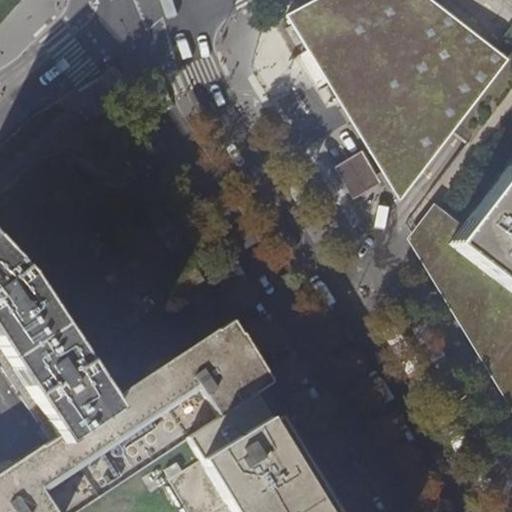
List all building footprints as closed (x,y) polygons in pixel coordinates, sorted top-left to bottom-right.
[(314,0),(285,16),(398,201),(504,57),(428,0),(314,0)] [(511,156),(460,225),(444,247),(511,300),(511,156)] [(511,300),(444,247),(460,225),(436,206),(415,240),(511,398),(511,300)] [(107,401),(22,274),(0,250),(0,356),(54,437),(0,472),(0,511),(70,511),(244,398),(268,383),(250,354),(230,321),(107,401)] [(314,511),(311,507),(244,398),(70,511),(314,511)]
